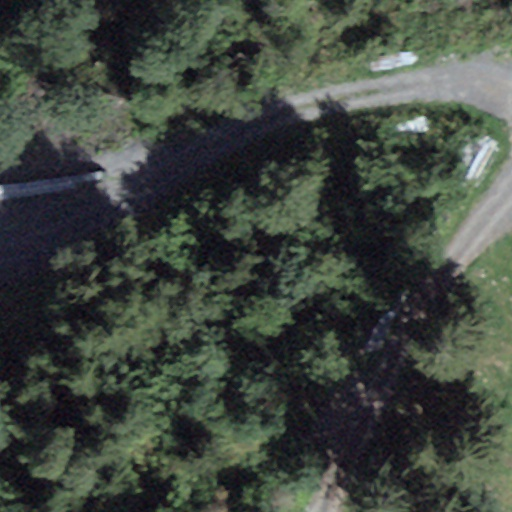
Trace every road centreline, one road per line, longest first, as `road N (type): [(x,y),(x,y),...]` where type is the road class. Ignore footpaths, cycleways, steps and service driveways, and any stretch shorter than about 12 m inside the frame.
road 1 (track): [(0,254),(68,235),(259,122),(453,84),(511,99)]
road 2 (track): [(511,188),(419,306),(325,511)]
